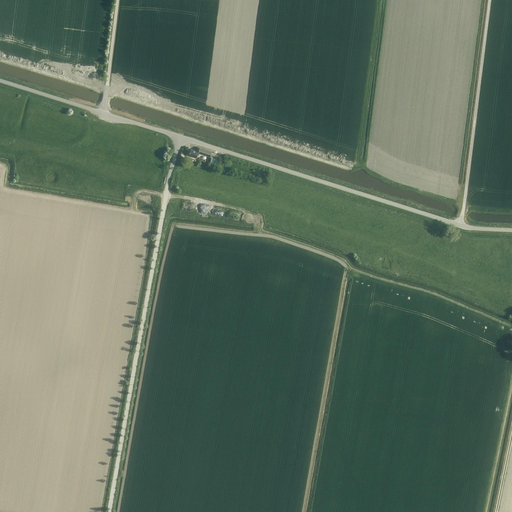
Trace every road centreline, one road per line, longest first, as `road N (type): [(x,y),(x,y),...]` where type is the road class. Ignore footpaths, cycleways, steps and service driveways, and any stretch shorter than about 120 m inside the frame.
road 1 (unclassified): [(108,511),(179,136)]
road 2 (unclassified): [(511,230),(459,225),(179,136)]
